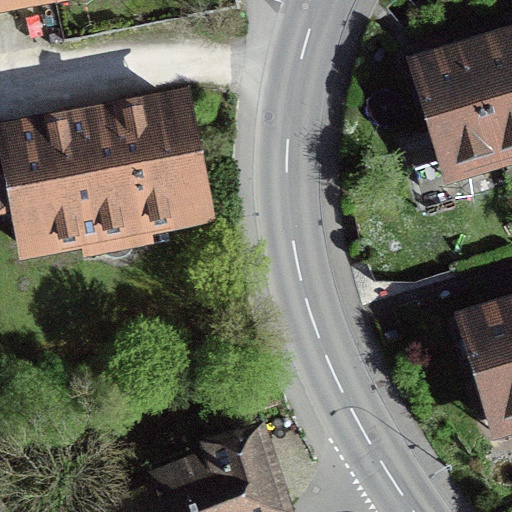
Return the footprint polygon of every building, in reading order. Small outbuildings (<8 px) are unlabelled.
[(0,0),(0,14),(54,3),(66,0),(0,0)] [(511,48),(511,45),(481,54),(462,60),(451,63),(409,76),(439,173),(511,150),(511,48)] [(190,94),(0,129),(0,166),(2,177),(0,177),(0,226),(11,225),(19,268),(82,256),(84,265),(154,251),(153,243),(216,231),(190,94)] [(511,418),(511,305),(510,307),(499,310),(459,322),(490,425),(511,418)] [(214,490),(148,511),(272,511),(280,510),(251,424),(198,442),(214,490)]
